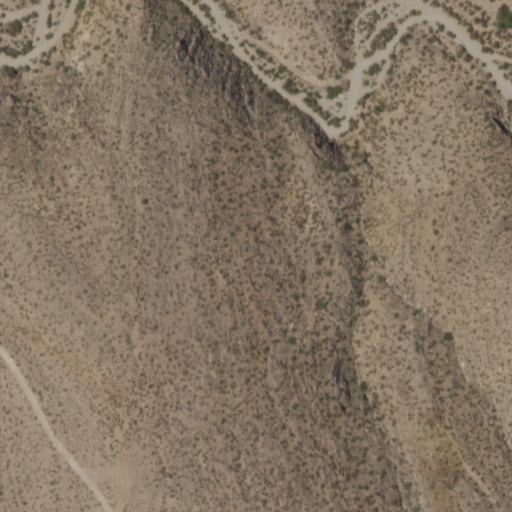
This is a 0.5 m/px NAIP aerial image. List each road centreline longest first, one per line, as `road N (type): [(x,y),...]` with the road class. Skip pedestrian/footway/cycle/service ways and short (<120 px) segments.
road 1 (track): [(511,84),(433,13),(405,24),(388,50),(354,73),(343,119),(318,116),(262,76),(207,0),(69,20),(28,54),(0,57)]
road 2 (track): [(107,511),(0,352)]
